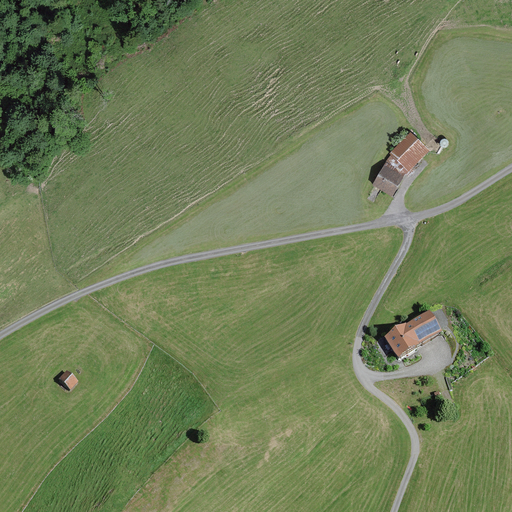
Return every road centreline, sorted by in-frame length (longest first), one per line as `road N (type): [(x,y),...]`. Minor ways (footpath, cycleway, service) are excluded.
road 1 (track): [(0,336),(72,297),(162,264),(407,220)]
road 2 (track): [(407,220),(406,241),(362,330),(356,362),(414,432),(394,511)]
